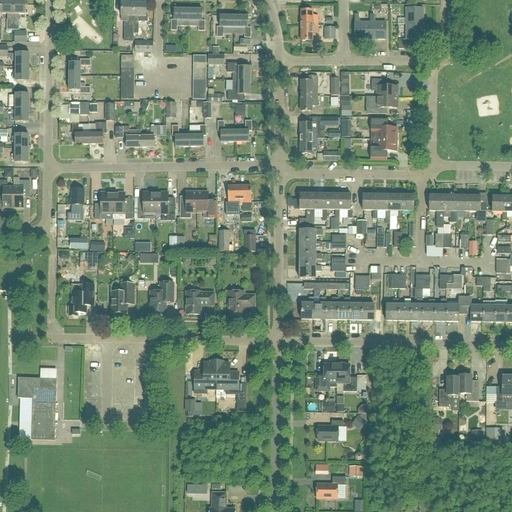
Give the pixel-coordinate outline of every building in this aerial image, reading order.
[(14,1),(2,1),(1,15),(7,15),(7,31),(13,31),(14,1)] [(14,1),(13,31),(19,31),(19,15),(26,15),(26,2),(14,1)] [(134,43),(134,34),(134,4),(122,4),(122,17),(128,17),(128,22),(125,22),(125,43),(134,43)] [(134,34),(139,34),(139,23),(148,23),(148,17),(146,17),(146,4),(134,4),(134,34)] [(406,25),(424,25),(424,9),(405,9),(406,25)] [(188,22),(189,10),(174,10),(174,21),(171,21),(171,32),(177,32),(177,22),(188,22)] [(189,10),(188,22),(188,27),(199,27),(199,32),(205,32),(205,22),(202,22),(203,11),(189,10)] [(301,27),(318,27),(318,17),(313,17),(313,12),(302,12),(301,27)] [(370,41),(370,24),(360,24),(358,16),(354,16),(354,41),(370,41)] [(224,28),(234,28),(235,17),(220,17),(220,28),(217,28),(217,38),(223,38),(224,28)] [(249,18),(235,17),(234,28),(245,29),(245,39),(251,39),(251,29),(249,29),(249,18)] [(370,24),(370,41),(385,41),(385,24),(370,24)] [(424,41),(424,25),(406,25),(406,41),(424,41)] [(318,27),(301,27),(301,42),(313,42),(313,37),(318,37),(318,27)] [(335,29),(324,29),(324,40),(335,40),(335,29)] [(27,33),(14,33),(14,43),(27,43),(27,33)] [(156,55),(156,44),(136,44),(136,55),(156,55)] [(16,68),(29,68),(29,54),(16,54),(16,55),(13,55),(13,62),(16,62),(16,68)] [(224,57),(208,57),(208,67),(224,67),(224,57)] [(69,63),(69,77),(81,78),(81,72),(90,73),(91,61),(81,61),(81,63),(69,63)] [(234,81),(250,81),(250,67),(240,67),(240,64),(229,64),(229,70),(235,70),(234,81)] [(29,83),(29,68),(16,68),(15,82),(29,83)] [(81,78),(69,77),(69,92),(80,92),(80,95),(90,95),(90,89),(86,88),(86,85),(81,85),(81,78)] [(339,80),(331,80),(331,96),(339,96),(339,80)] [(234,92),(229,92),(228,102),(244,103),(244,96),(250,96),(250,81),(234,81),(234,92)] [(377,93),(377,98),(397,99),(397,88),(387,88),(387,81),(371,81),(371,93),(377,93)] [(301,97),(318,97),(318,87),(312,87),(313,82),(301,82),(301,97)] [(15,102),(15,109),(29,109),(29,95),(15,95),(15,96),(12,96),(12,102),(15,102)] [(301,97),(301,113),(312,113),(312,108),(318,108),(318,102),(322,102),(322,97),(318,97),(301,97)] [(342,110),(341,98),(332,98),(333,110),(342,110)] [(397,99),(377,98),(377,99),(367,99),(367,115),(387,116),(387,110),(397,110),(397,99)] [(211,104),(203,104),(204,119),(212,119),(211,104)] [(115,105),(106,105),(106,123),(115,123),(115,105)] [(29,109),(15,109),(15,124),(29,124),(29,109)] [(301,140),(318,140),(324,140),(324,127),(338,128),(338,119),(312,119),(312,125),(301,125),(301,140)] [(221,143),(235,143),(235,132),(224,132),(224,122),(218,123),(218,133),(221,133),(221,143)] [(235,132),(235,143),(249,143),(249,132),(252,132),(251,122),(245,122),(245,132),(235,132)] [(376,134),(376,141),(397,141),(397,129),(387,129),(387,123),(371,123),(371,134),(376,134)] [(75,146),(90,145),(89,134),(83,134),(83,129),(79,129),(79,124),(72,125),(73,135),(75,135),(75,146)] [(89,134),(90,145),(104,145),(104,134),(106,134),(106,124),(96,124),(96,125),(90,125),(90,134),(89,134)] [(126,149),(141,149),(141,137),(140,137),(140,132),(130,132),(130,128),(124,128),(123,124),(115,124),(116,139),(126,139),(126,149)] [(151,137),(141,137),(141,149),(155,148),(155,137),(157,137),(166,137),(166,127),(151,128),(151,137)] [(175,148),(190,148),(190,137),(189,137),(179,137),(179,127),(172,127),(172,137),(175,137),(175,148)] [(190,137),(190,148),(204,148),(204,137),(207,137),(207,127),(200,127),(200,129),(189,129),(189,137),(190,137)] [(15,150),(28,150),(29,135),(15,135),(15,138),(12,138),(12,142),(15,142),(15,150)] [(318,150),(318,140),(301,140),(300,155),(312,155),(312,150),(318,150)] [(397,141),(376,141),(376,147),(371,147),(371,158),(387,159),(387,153),(397,153),(397,141)] [(28,164),(28,150),(15,150),(15,156),(11,156),(11,160),(15,160),(15,164),(28,164)] [(340,154),(323,154),(323,162),(340,162),(340,154)] [(3,209),(13,209),(14,188),(8,188),(8,182),(0,181),(0,195),(3,195),(3,209)] [(14,188),(13,209),(24,209),(24,196),(30,196),(30,182),(20,182),(19,188),(14,188)] [(240,207),(239,187),(228,187),(228,204),(229,204),(229,210),(237,210),(237,207),(240,207)] [(239,187),(240,207),(242,206),(242,204),(251,204),(251,187),(239,187)] [(85,190),(72,190),(71,200),(68,200),(68,206),(72,206),(72,214),(68,214),(68,220),(84,221),(84,215),(78,214),(78,206),(84,206),(85,190)] [(113,215),(113,195),(107,195),(107,193),(101,193),(101,205),(95,205),(95,220),(107,221),(107,215),(113,215)] [(113,195),(113,215),(119,215),(119,221),(133,220),(133,205),(125,205),(125,193),(119,193),(119,195),(113,195)] [(198,214),(197,193),(186,193),(186,204),(180,204),(180,219),(191,219),(191,214),(198,214)] [(197,193),(198,214),(204,214),(204,219),(208,219),(208,222),(216,222),(216,204),(208,204),(208,193),(197,193)] [(149,215),(156,215),(156,195),(150,195),(150,194),(144,194),(144,205),(138,205),(138,220),(149,220),(149,215)] [(156,195),(156,215),(162,215),(162,222),(175,222),(175,205),(168,205),(168,194),(162,194),(162,195),(156,195)] [(314,228),(315,211),(313,211),(313,195),(300,195),(300,211),(307,211),(307,221),(300,220),(300,228),(314,228)] [(325,211),(325,195),(313,195),(313,211),(315,211),(323,211),(322,219),(327,219),(327,211),(325,211)] [(338,211),(338,196),(325,195),(325,211),(327,211),(335,211),(335,219),(340,219),(340,211),(338,211)] [(351,196),(338,196),(338,211),(340,211),(348,211),(348,219),(352,219),(352,211),(351,211),(351,196)] [(375,212),(376,196),(363,196),(363,212),(373,212),(373,220),(377,220),(377,212),(375,212)] [(388,196),(376,196),(375,212),(377,212),(385,212),(385,220),(390,220),(390,212),(388,212),(388,196)] [(401,212),(401,196),(388,196),(388,212),(390,212),(398,212),(398,220),(402,220),(403,212),(401,212)] [(401,212),(403,212),(411,212),(410,220),(415,220),(415,212),(414,212),(414,197),(401,196),(401,212)] [(444,229),(444,218),(444,213),(442,213),(442,197),(429,197),(429,212),(437,213),(436,229),(444,229)] [(444,213),(444,218),(450,219),(450,223),(456,223),(456,213),(455,213),(455,197),(442,197),(442,213),(444,213)] [(467,213),(467,197),(455,197),(455,213),(456,213),(464,213),(464,221),(469,221),(469,213),(467,213)] [(480,197),(467,197),(467,213),(469,213),(477,213),(477,223),(486,223),(486,205),(480,205),(480,197)] [(505,213),(505,198),(492,198),(492,213),(502,213),(502,222),(507,222),(507,214),(505,213)] [(331,220),(331,231),(339,231),(339,220),(331,220)] [(366,222),(357,222),(357,235),(366,236),(366,222)] [(493,222),(486,222),(486,227),(484,227),(484,232),(486,232),(486,236),(493,236),(493,222)] [(300,231),(300,243),(316,243),(316,237),(322,237),(322,231),(300,231)] [(402,234),(394,234),(394,249),(402,249),(402,234)] [(444,249),(444,235),(436,235),(435,249),(444,249)] [(444,235),(444,249),(451,249),(452,235),(444,235)] [(256,237),(244,237),(244,253),(256,253),(256,237)] [(169,250),(178,250),(178,238),(169,238),(169,250)] [(70,239),(70,250),(88,250),(88,240),(70,239)] [(470,256),(478,256),(478,242),(470,242),(470,256)] [(300,243),(300,255),(316,255),(316,249),(322,249),(322,243),(316,243),(300,243)] [(135,244),(135,254),(143,254),(143,244),(135,244)] [(91,253),(90,263),(99,264),(100,254),(91,253)] [(316,255),(300,255),(299,267),(316,267),(316,261),(322,261),(322,256),(316,256),(316,255)] [(322,267),(316,267),(299,267),(299,279),(316,280),(316,273),(322,273),(322,267)] [(462,277),(447,277),(447,285),(447,291),(462,291),(462,277)] [(174,284),(160,284),(160,293),(150,293),(150,315),(166,315),(166,304),(173,304),(174,284)] [(314,291),(314,285),(304,284),(304,291),(306,291),(306,294),(313,294),(313,291),(314,291)] [(134,285),(121,285),(121,293),(112,293),(111,314),(127,315),(127,297),(134,297),(134,285)] [(95,286),(83,286),(83,294),(72,293),(72,308),(70,310),(70,312),(73,316),(75,316),(77,314),(86,314),(87,307),(95,307),(95,286)] [(201,293),(186,293),(186,316),(201,316),(201,307),(214,307),(214,294),(201,294),(201,293)] [(244,293),(228,293),(228,316),(244,317),(244,310),(255,310),(255,296),(244,296),(244,293)] [(313,321),(314,299),(309,299),(309,304),(301,304),(301,321),(313,321)] [(313,321),(325,321),(326,305),(325,305),(325,300),(319,299),(319,305),(314,305),(314,299),(313,321)] [(465,315),(465,299),(458,299),(458,303),(446,303),(446,323),(458,323),(459,315),(465,315)] [(465,299),(465,315),(471,315),(470,323),(483,324),(483,307),(471,307),(471,299),(465,299)] [(326,305),(325,321),(337,321),(338,305),(337,305),(337,300),(333,300),(333,305),(326,305)] [(338,305),(337,321),(349,322),(350,305),(349,305),(349,300),(345,300),(345,305),(338,305)] [(398,322),(398,306),(398,301),(393,301),(393,306),(386,306),(386,322),(398,322)] [(398,306),(398,322),(410,322),(410,306),(410,301),(405,301),(405,306),(398,306)] [(410,322),(422,323),(422,306),(422,301),(418,301),(418,306),(410,306),(410,322)] [(422,306),(422,323),(434,323),(434,306),(434,302),(429,302),(429,306),(422,306)] [(434,323),(446,323),(446,303),(441,303),(441,306),(434,306),(434,323)] [(361,322),(362,305),(350,305),(349,322),(361,322)] [(374,305),(362,305),(361,322),(374,322),(374,305)] [(495,307),(483,307),(483,324),(495,324),(495,307)] [(507,308),(495,307),(495,324),(507,324),(507,308)] [(216,391),(217,362),(211,362),(211,364),(204,364),(204,373),(195,373),(194,395),(207,395),(207,390),(216,391)] [(223,362),(217,362),(216,391),(226,391),(226,395),(238,396),(239,374),(230,374),(230,365),(223,364),(223,362)] [(330,388),(336,389),(337,364),(330,364),(330,365),(324,365),(324,378),(316,378),(316,392),(330,393),(330,388)] [(337,364),(336,389),(337,389),(337,385),(343,385),(343,393),(357,394),(357,379),(350,379),(350,366),(345,366),(345,364),(337,364)] [(42,378),(58,378),(58,370),(42,369),(42,378)] [(459,397),(459,377),(459,379),(447,379),(447,391),(439,391),(439,403),(439,408),(452,408),(452,403),(452,397),(459,397)] [(471,377),(459,377),(459,397),(459,395),(466,395),(466,403),(479,403),(479,391),(471,391),(471,377)] [(496,403),(511,403),(511,377),(502,378),(502,388),(496,388),(496,403)] [(57,380),(19,379),(18,399),(32,400),(31,441),(55,442),(57,380)] [(245,413),(245,399),(237,399),(237,413),(245,413)] [(343,422),(331,422),(331,428),(318,428),(318,442),(338,442),(338,428),(343,428),(343,422)] [(363,478),(362,468),(349,468),(349,478),(363,478)] [(346,478),(332,478),(332,486),(317,486),(317,500),(337,500),(337,486),(346,486),(346,478)] [(200,498),(200,487),(190,487),(189,498),(200,498)] [(339,487),(339,501),(347,501),(347,487),(339,487)] [(226,494),(212,494),(212,510),(210,510),(209,511),(234,511),(235,510),(226,510),(226,494)]
